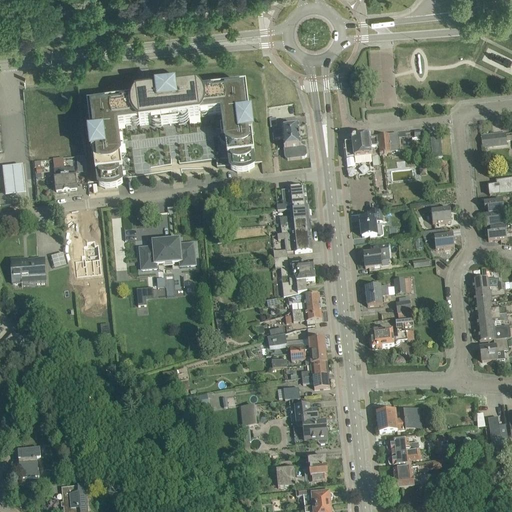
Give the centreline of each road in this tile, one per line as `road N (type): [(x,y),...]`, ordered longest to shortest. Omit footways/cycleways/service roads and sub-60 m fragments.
road 1 (residential): [(0,218),(328,174)]
road 2 (tertiary): [(0,64),(288,37)]
road 3 (tertiary): [(352,382),(328,174)]
road 4 (tertiary): [(511,4),(339,27)]
road 5 (tertiary): [(340,42),(511,27)]
road 6 (residential): [(472,256),(458,118)]
road 7 (residential): [(460,383),(455,274),(472,256)]
road 8 (tertiary): [(366,511),(352,382)]
